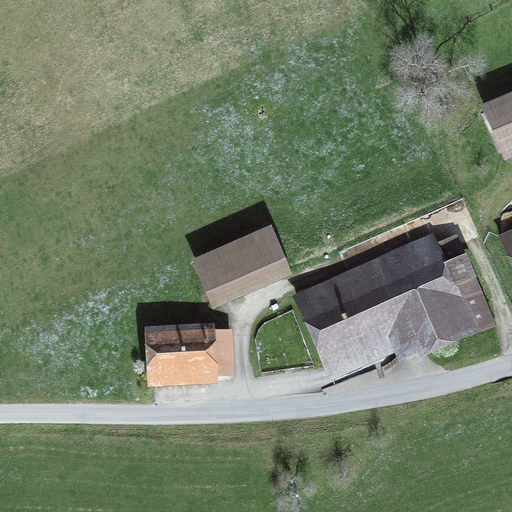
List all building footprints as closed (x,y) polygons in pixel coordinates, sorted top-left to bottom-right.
[(511,144),(511,100),(489,110),(505,147),(511,144)] [(198,264),(214,301),(283,271),(267,234),(198,264)] [(426,352),(492,322),(474,280),(455,289),(446,268),(465,259),(457,241),(309,306),(334,364),(392,338),(399,356),(401,354),(402,356),(422,348),(426,352)] [(468,279),(470,272),(465,265),(458,264),(451,268),(450,276),(454,282),(462,284),(468,279)] [(157,340),(159,386),(207,383),(207,374),(231,373),(229,336),(157,340)]
